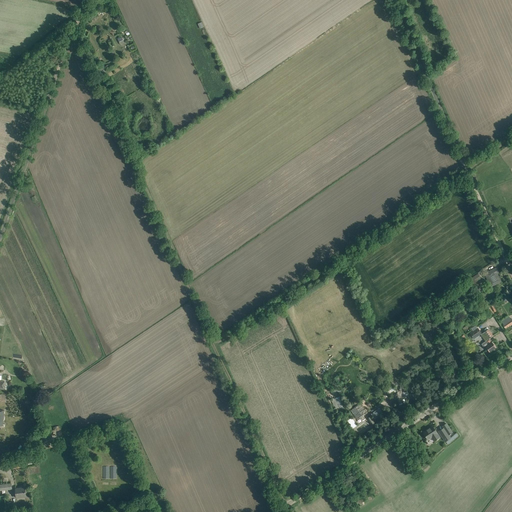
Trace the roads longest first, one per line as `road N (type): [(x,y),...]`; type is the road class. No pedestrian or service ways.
road 1 (track): [(72,27),(214,344)]
road 2 (track): [(464,168),(214,344)]
road 3 (unclassified): [(274,511),(511,355)]
road 4 (track): [(0,238),(72,27),(98,0)]
road 5 (track): [(393,0),(464,168)]
road 6 (track): [(214,344),(283,506)]
